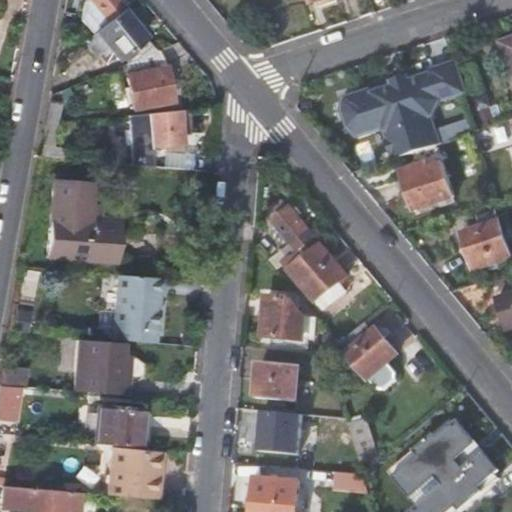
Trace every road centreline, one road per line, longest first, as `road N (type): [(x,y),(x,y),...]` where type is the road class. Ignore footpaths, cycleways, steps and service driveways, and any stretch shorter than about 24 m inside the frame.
road 1 (residential): [(247,84),(205,511)]
road 2 (residential): [(247,84),(511,406)]
road 3 (residential): [(50,0),(0,262)]
road 4 (residential): [(488,0),(247,84)]
